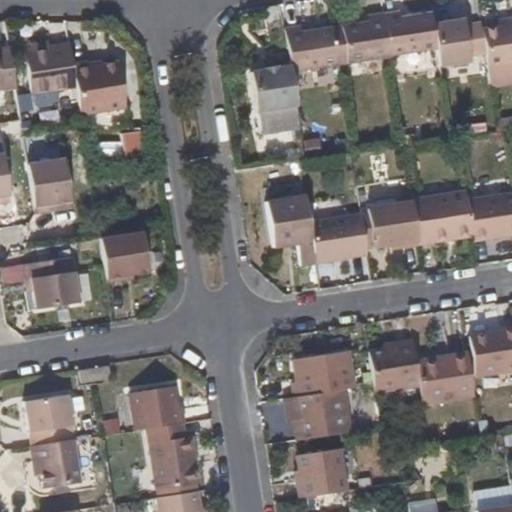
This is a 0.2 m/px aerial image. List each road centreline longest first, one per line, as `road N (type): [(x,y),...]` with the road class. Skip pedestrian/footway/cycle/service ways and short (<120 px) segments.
road 1 (residential): [(216,330),(230,289),(194,47),(168,4)]
road 2 (residential): [(168,4),(157,52),(191,294),(216,330)]
road 3 (residential): [(216,330),(511,285)]
road 4 (residential): [(0,362),(216,330)]
road 5 (residential): [(216,330),(249,511)]
road 6 (residential): [(168,4),(0,4)]
